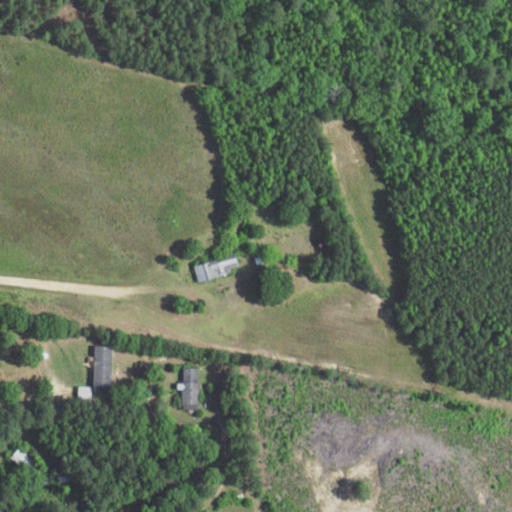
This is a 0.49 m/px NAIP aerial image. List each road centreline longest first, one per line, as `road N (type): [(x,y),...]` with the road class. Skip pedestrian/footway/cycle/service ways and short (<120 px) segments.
road 1 (residential): [(268,315),(247,299),(0,284)]
road 2 (residential): [(0,117),(245,117)]
